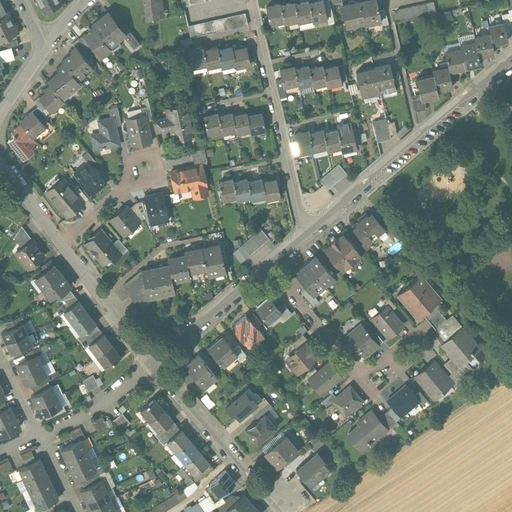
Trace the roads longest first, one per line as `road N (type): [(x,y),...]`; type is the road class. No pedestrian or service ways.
road 1 (residential): [(303,237),(250,0)]
road 2 (residential): [(280,511),(153,364)]
road 3 (residential): [(153,364),(267,268)]
road 4 (residential): [(303,237),(416,141)]
road 5 (residential): [(416,141),(385,0)]
road 6 (residential): [(267,268),(360,378)]
road 7 (residential): [(36,435),(105,403),(153,364)]
road 8 (residential): [(416,141),(511,62)]
